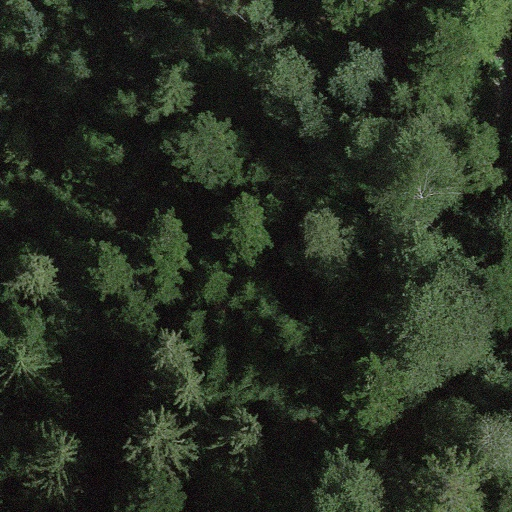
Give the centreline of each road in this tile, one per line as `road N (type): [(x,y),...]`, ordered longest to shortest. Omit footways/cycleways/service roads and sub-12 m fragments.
road 1 (track): [(511,122),(443,373),(442,416),(468,511)]
road 2 (track): [(332,511),(442,416)]
